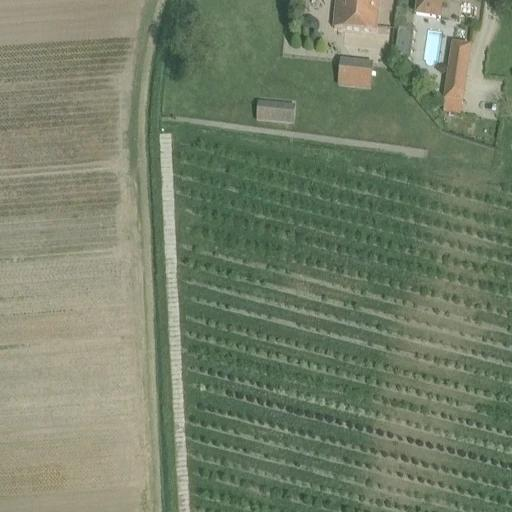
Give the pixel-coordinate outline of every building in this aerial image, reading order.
[(379,0),(341,0),(341,5),(336,4),(334,29),(376,34),(379,0)] [(418,0),(416,15),(440,19),(442,0),(418,0)] [(413,57),(415,32),(402,31),(401,56),(413,57)] [(463,106),(473,45),(453,42),(444,103),(463,106)] [(372,83),(373,64),(340,61),(340,64),(338,80),(372,83)] [(296,105),(259,103),(257,123),(294,126),(296,105)]
